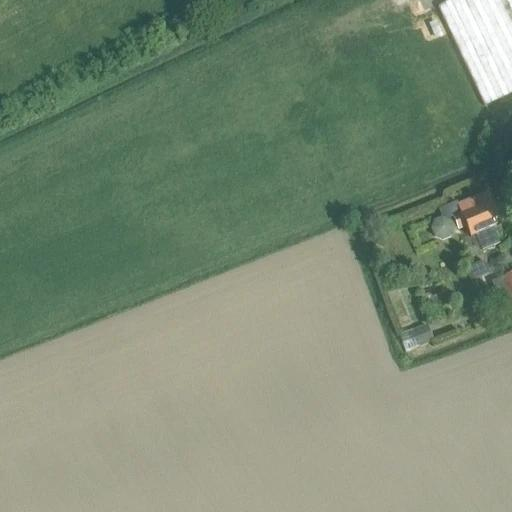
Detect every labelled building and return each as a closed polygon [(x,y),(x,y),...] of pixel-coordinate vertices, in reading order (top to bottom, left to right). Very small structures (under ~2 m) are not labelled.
[(511,0),(456,0),(438,9),(485,109),(511,95),(511,0)] [(466,229),(470,239),(470,240),(475,238),(482,254),(499,246),(492,230),(501,227),(488,195),(457,208),(460,216),(452,219),(453,221),(450,223),(442,219),(434,223),(430,231),(434,240),(443,243),(451,240),(454,232),(457,231),(458,233),(466,229)] [(483,264),(465,271),(469,283),(488,275),(483,264)] [(511,276),(500,281),(491,285),(503,315),(511,311),(511,276)] [(427,327),(413,332),(419,349),(433,344),(427,327)]
